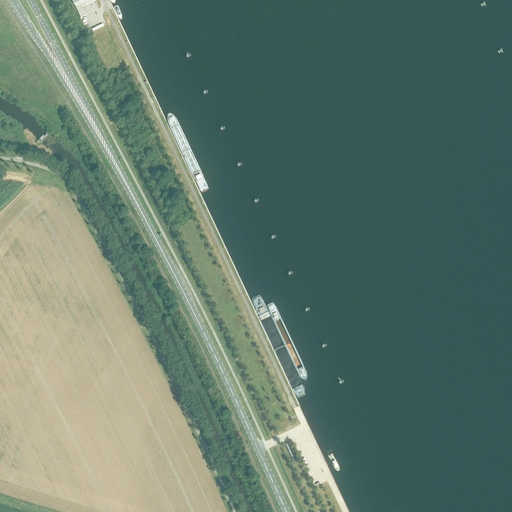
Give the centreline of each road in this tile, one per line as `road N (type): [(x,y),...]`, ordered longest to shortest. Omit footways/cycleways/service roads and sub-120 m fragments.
road 1 (primary): [(285,511),(214,350),(87,115)]
road 2 (unclassified): [(234,511),(68,181),(0,157)]
road 3 (primary): [(14,0),(87,115)]
road 4 (primary): [(87,115),(30,0)]
